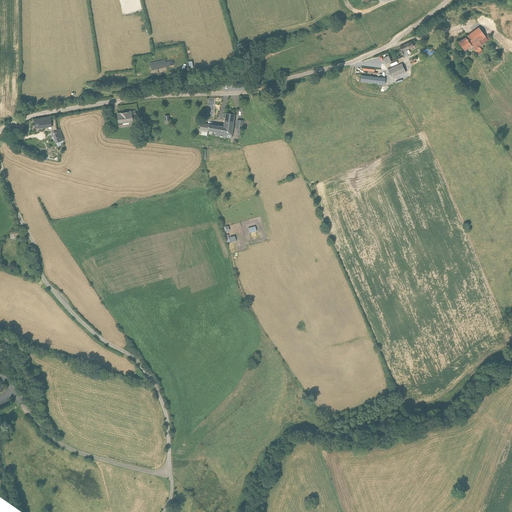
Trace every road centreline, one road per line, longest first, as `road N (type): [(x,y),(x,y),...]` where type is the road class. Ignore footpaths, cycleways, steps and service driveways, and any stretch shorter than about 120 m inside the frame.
road 1 (unclassified): [(456,0),(378,58),(329,74),(248,92),(71,108),(0,130)]
road 2 (unclassified): [(0,162),(52,292),(153,380),(171,482),(163,511)]
